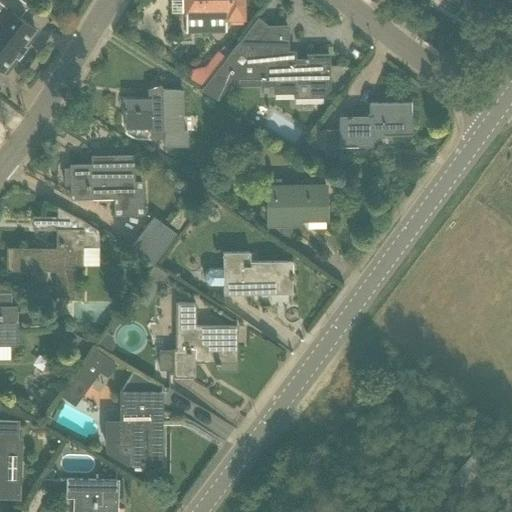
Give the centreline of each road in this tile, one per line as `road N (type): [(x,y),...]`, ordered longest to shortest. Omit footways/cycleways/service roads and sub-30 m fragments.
road 1 (tertiary): [(200,511),(495,117)]
road 2 (residential): [(0,163),(110,0)]
road 3 (residential): [(495,117),(342,0)]
